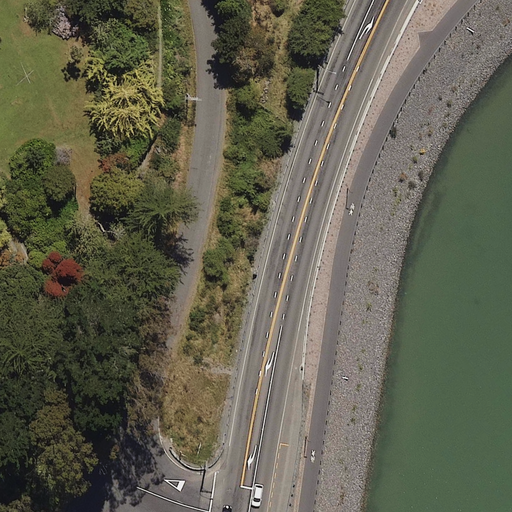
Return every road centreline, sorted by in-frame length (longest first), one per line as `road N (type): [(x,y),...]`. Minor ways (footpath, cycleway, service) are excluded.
road 1 (trunk): [(371,0),(305,169),(235,511)]
road 2 (secondary): [(200,0),(209,51),(208,141),(194,219),(153,370),(116,449)]
